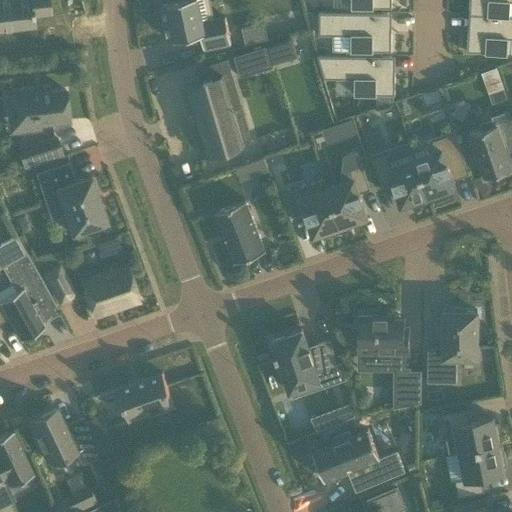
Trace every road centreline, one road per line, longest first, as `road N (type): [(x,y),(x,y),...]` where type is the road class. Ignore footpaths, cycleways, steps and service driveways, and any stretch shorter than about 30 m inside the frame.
road 1 (residential): [(200,314),(119,88),(113,0)]
road 2 (residential): [(200,314),(504,211)]
road 3 (residential): [(283,511),(200,314)]
road 4 (residential): [(200,314),(0,381)]
